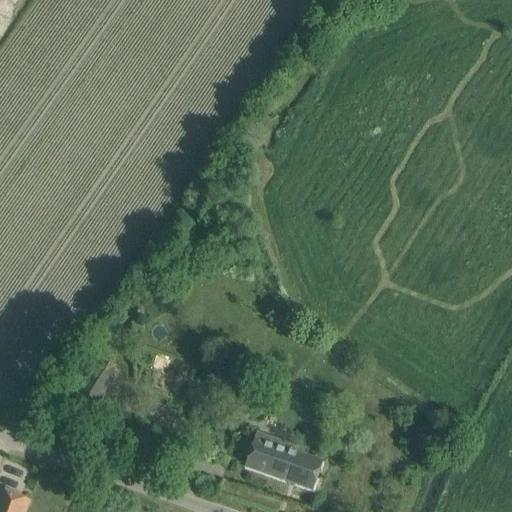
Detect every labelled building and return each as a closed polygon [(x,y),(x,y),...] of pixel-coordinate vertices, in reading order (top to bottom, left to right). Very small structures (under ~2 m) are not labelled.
[(119,372),(98,358),(67,406),(88,420),(119,372)] [(256,402),(265,405),(268,396),(260,392),(256,402)] [(158,445),(128,427),(119,442),(128,447),(129,446),(150,458),(158,445)] [(244,467),(312,491),(321,464),(303,458),(305,451),(256,434),(244,467)] [(0,511),(25,511),(29,501),(0,490),(0,511)]
